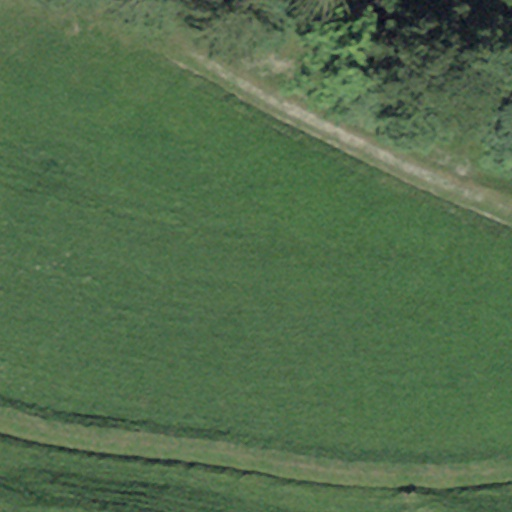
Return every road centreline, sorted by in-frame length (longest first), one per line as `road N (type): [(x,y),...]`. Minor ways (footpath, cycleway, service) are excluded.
road 1 (track): [(511,470),(405,478),(305,470),(67,439),(0,420)]
road 2 (track): [(511,211),(372,153),(183,49)]
